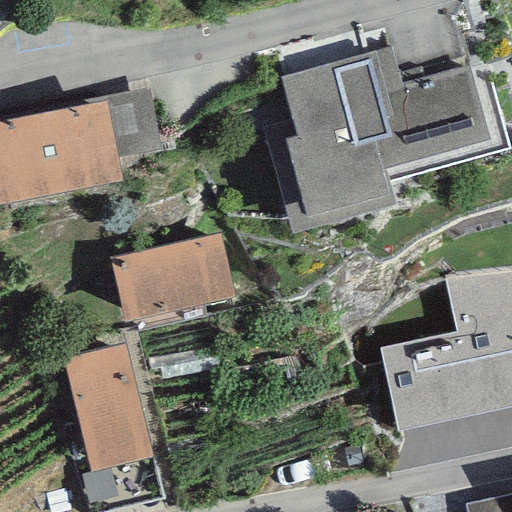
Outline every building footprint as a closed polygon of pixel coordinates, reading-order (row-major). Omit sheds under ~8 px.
[(389,47),(280,77),(292,120),(262,128),(291,234),(396,205),(385,169),(489,140),(469,66),(400,85),(389,47)] [(98,96),(99,102),(107,100),(118,158),(161,151),(147,87),(98,96)] [(99,102),(0,120),(0,205),(123,182),(118,158),(107,100),(99,102)] [(216,233),(109,259),(125,322),(232,296),(216,233)] [(456,331),(378,348),(397,433),(511,407),(511,271),(443,278),(456,331)] [(121,343),(60,358),(89,471),(150,456),(121,343)] [(413,441),(415,471),(494,465),(492,435),(413,441)] [(511,511),(511,496),(465,505),(466,511),(511,511)]
